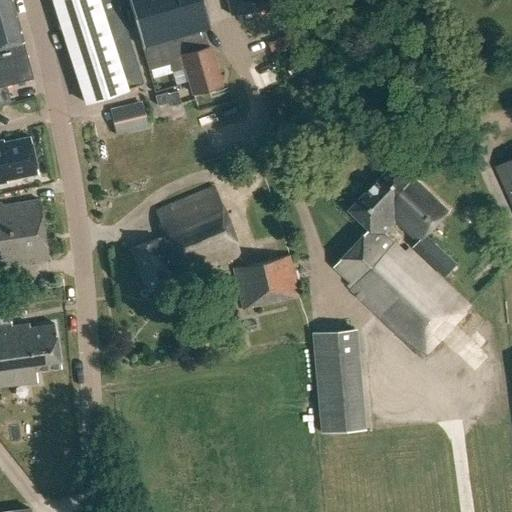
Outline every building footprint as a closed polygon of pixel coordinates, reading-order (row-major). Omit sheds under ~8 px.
[(0,0),(0,105),(10,103),(6,85),(30,79),(32,78),(11,0),(0,0)] [(51,0),(84,102),(143,84),(116,0),(51,0)] [(204,29),(211,27),(202,0),(127,0),(142,47),(204,29)] [(227,0),(230,15),(274,5),(272,0),(227,0)] [(204,29),(142,47),(148,68),(171,62),(173,69),(184,66),(192,93),(220,85),(209,46),(204,48),(199,31),(204,30),(204,29)] [(181,104),(177,91),(167,94),(167,93),(154,96),(157,106),(170,102),(171,106),(181,104)] [(340,99),(362,123),(371,115),(349,91),(340,99)] [(110,112),(116,135),(147,128),(141,104),(110,112)] [(3,140),(0,140),(0,183),(6,182),(5,179),(36,173),(29,137),(3,143),(3,140)] [(511,158),(496,165),(511,200),(511,158)] [(349,209),(370,229),(375,225),(384,233),(385,232),(398,219),(419,240),(414,246),(446,276),(458,263),(426,233),(448,211),(395,161),(349,209)] [(163,257),(157,238),(131,248),(147,291),(173,281),(166,263),(174,260),(180,277),(238,254),(214,188),(155,211),(171,254),(163,257)] [(0,265),(47,259),(37,201),(0,206),(0,265)] [(346,282),(422,355),(469,306),(408,248),(405,252),(385,232),(384,233),(375,225),(370,229),(335,266),(349,279),(346,282)] [(233,268),(243,310),(298,297),(288,255),(233,268)] [(0,319),(10,318),(9,306),(0,307),(0,319)] [(10,326),(10,324),(0,325),(0,387),(36,382),(35,370),(59,367),(53,324),(28,328),(28,324),(10,326)] [(314,331),(323,433),(363,429),(355,328),(314,331)] [(338,449),(373,448),(372,432),(338,433),(338,449)]
